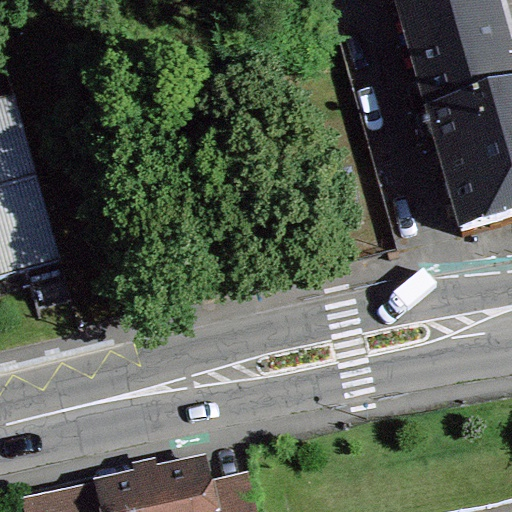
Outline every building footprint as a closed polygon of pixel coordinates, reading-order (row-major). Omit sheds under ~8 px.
[(493,0),(398,0),(465,235),(501,225),(501,224),(511,220),(511,50),(509,51),(493,0)] [(194,59),(201,86),(240,75),(232,47),(194,59)] [(0,278),(61,261),(15,100),(0,104),(0,278)] [(351,173),(304,183),(314,230),(361,220),(351,173)] [(511,466),(508,445),(480,451),(491,504),(511,500),(511,466)] [(480,451),(452,456),(463,510),(491,504),(480,451)] [(452,456),(424,461),(434,511),(451,511),(463,510),(452,456)] [(434,511),(424,461),(397,467),(405,511),(434,511)] [(217,511),(212,489),(207,465),(98,489),(27,504),(29,511),(217,511)] [(405,511),(397,467),(369,472),(376,511),(405,511)] [(376,511),(369,472),(341,478),(347,511),(376,511)] [(347,511),(341,478),(313,483),(318,511),(347,511)] [(217,511),(259,511),(253,480),(212,489),(217,511)] [(318,511),(313,483),(285,488),(289,511),(318,511)]
